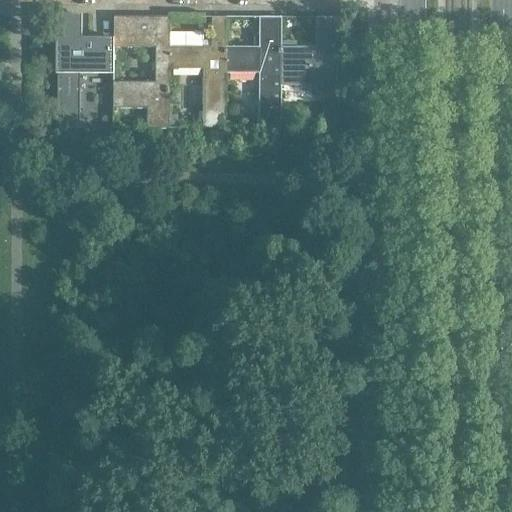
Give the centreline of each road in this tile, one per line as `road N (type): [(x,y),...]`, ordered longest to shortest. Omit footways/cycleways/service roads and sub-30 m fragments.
road 1 (secondary): [(500,511),(504,0)]
road 2 (secondary): [(413,0),(411,511)]
